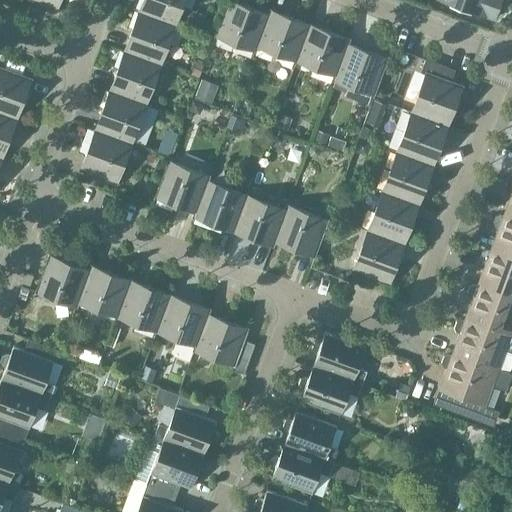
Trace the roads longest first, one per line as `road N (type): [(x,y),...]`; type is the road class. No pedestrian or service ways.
road 1 (residential): [(509,58),(413,316),(388,326),(297,294)]
road 2 (residential): [(297,294),(29,195)]
road 3 (residential): [(297,294),(216,511)]
road 4 (residential): [(509,58),(356,0)]
road 5 (residential): [(29,195),(80,60)]
